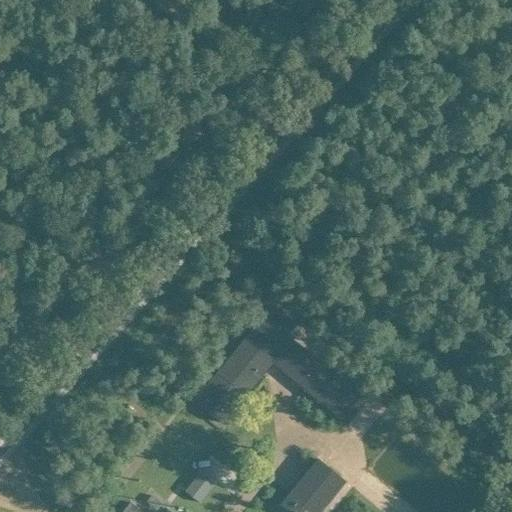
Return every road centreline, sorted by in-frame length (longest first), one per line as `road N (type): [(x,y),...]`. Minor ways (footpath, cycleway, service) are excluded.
road 1 (unclassified): [(0,451),(405,0)]
road 2 (unknown): [(312,0),(0,347)]
